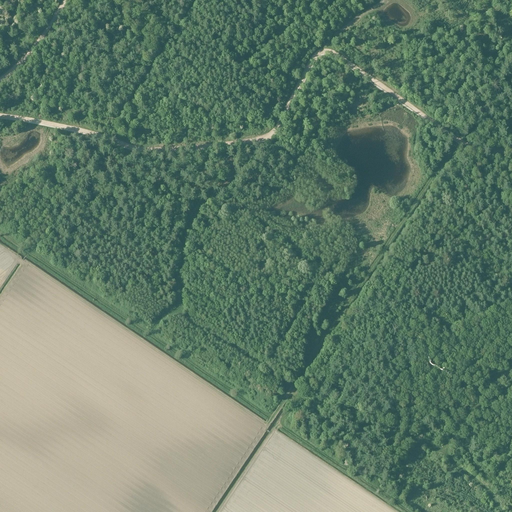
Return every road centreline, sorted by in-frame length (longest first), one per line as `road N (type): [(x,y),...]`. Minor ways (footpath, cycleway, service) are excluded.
road 1 (track): [(0,234),(270,416),(289,388),(328,415),(410,435),(472,475),(501,511)]
road 2 (track): [(0,115),(146,149),(258,139),(278,122),(312,57),(329,51),(468,145),(511,149)]
road 3 (track): [(458,138),(289,388)]
road 4 (track): [(264,137),(194,217),(181,306),(152,336)]
road 5 (track): [(298,394),(278,424),(409,511)]
